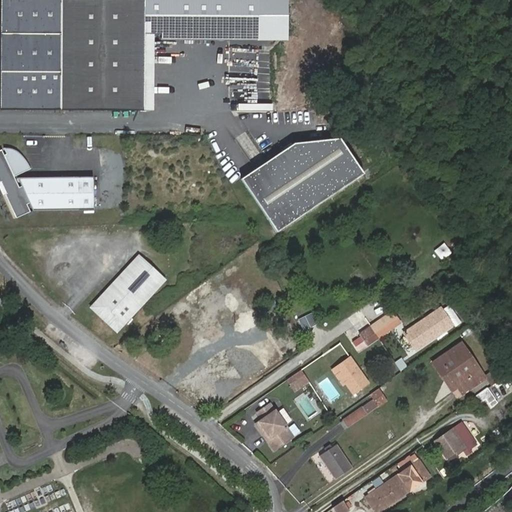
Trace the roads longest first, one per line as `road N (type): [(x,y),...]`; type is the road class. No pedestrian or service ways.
road 1 (residential): [(0,266),(258,470),(280,511)]
road 2 (unknown): [(210,432),(235,403),(378,301)]
